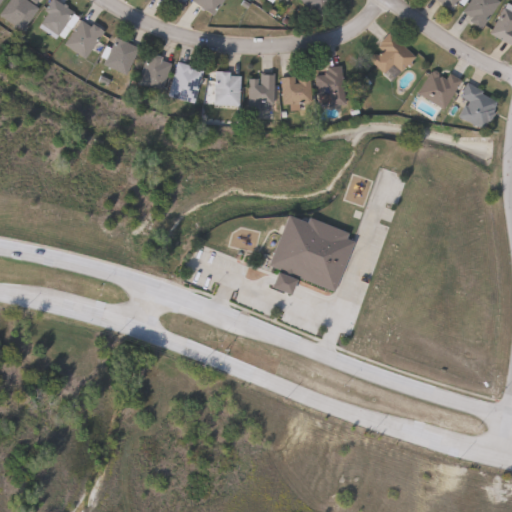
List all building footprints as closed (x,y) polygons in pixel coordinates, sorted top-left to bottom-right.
[(35,0),(33,3),(28,0),(23,0),(35,8),(18,31),(0,18),(0,10),(7,0),(35,0)] [(48,0),(52,0),(60,5),(61,4),(64,6),(63,7),(70,12),(55,35),(37,23),(44,13),(41,11),(48,0)] [(220,0),(209,15),(190,1),(190,0),(220,0)] [(329,0),(319,16),(296,0),(329,0)] [(464,0),(461,6),(456,2),(449,12),(438,4),(438,3),(433,0),(464,0)] [(494,0),(497,2),(478,29),(467,21),(469,18),(460,12),(467,0),(494,0)] [(511,6),(511,28),(511,30),(511,44),(511,46),(487,34),(501,8),(502,8),(505,3),(511,6)] [(78,20),(87,26),(88,25),(100,33),(82,60),(60,44),(78,20)] [(386,33),(412,57),(397,72),(389,65),(381,74),(367,62),(367,57),(369,55),(374,54),(376,56),(380,52),(376,47),(379,44),(377,42),(386,33)] [(135,47),(123,76),(101,66),(113,38),(135,47)] [(167,64),(158,92),(134,85),(145,52),(158,57),(157,61),(167,64)] [(186,69),(192,71),(193,69),(200,71),(191,104),(164,96),(173,62),(187,65),(186,69)] [(339,66),(342,104),(328,106),(327,94),(314,95),(312,77),(321,76),(320,72),(325,71),(324,67),(339,66)] [(432,69),(438,73),(436,76),(443,80),(446,73),(459,81),(441,110),(414,94),(428,72),(430,73),(432,69)] [(237,76),(236,106),(210,105),(212,71),(227,72),(226,75),(237,76)] [(272,74),(270,104),(255,103),(255,115),(244,115),(245,79),(255,79),(255,85),(257,85),(257,73),(272,74)] [(307,76),(309,103),(296,104),(297,111),(287,112),(287,106),(279,106),(277,78),(291,77),(292,84),(295,83),(294,77),(307,76)] [(493,102),(488,113),(491,114),(488,121),(484,120),(480,128),(455,116),(461,105),(464,106),(466,101),(457,96),(463,83),(480,91),(478,95),(493,102)] [(288,216),(307,223),(309,218),(348,234),(346,239),(354,242),(334,293),(298,278),(290,297),(271,289),(279,270),(268,266),(288,216)]
